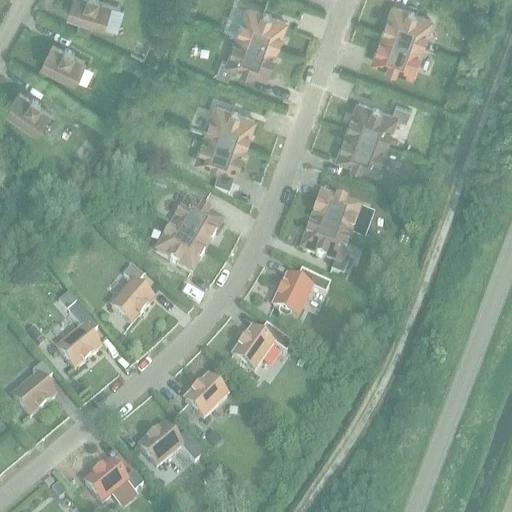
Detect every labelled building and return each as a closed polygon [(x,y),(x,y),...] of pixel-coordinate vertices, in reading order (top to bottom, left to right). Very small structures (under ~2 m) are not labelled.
[(74,0),(69,17),(80,20),(77,32),(89,36),(93,24),(118,32),(125,10),(98,2),(98,0),(74,0)] [(384,35),(421,49),(423,42),(425,43),(428,34),(427,34),(431,21),(417,16),(417,15),(409,11),(408,13),(394,7),(389,20),(388,20),(385,28),(386,29),(384,35)] [(238,37),(276,50),(278,44),(279,45),(282,36),(281,36),(286,23),(271,18),(272,16),(263,13),(263,15),(248,9),(244,22),(243,22),(239,30),(241,31),(238,37)] [(419,55),(421,49),(384,35),(381,41),(380,40),(377,49),(378,49),(374,62),(388,68),(388,69),(396,72),(397,71),(411,76),(416,63),(417,64),(420,55),(419,55)] [(274,56),(276,50),(238,37),(236,43),(235,42),(232,51),(233,51),(228,64),(222,62),(216,76),(229,80),(234,66),(243,69),(243,71),(251,74),(251,73),(266,78),(271,65),(272,65),(275,57),(274,56)] [(52,46),(42,67),(75,83),(85,62),(73,56),(75,53),(66,49),(64,52),(52,46)] [(20,93),(7,112),(36,133),(50,114),(39,106),(41,103),(33,98),(31,101),(20,93)] [(396,106),(392,116),(382,112),(382,111),(373,108),(373,109),(358,104),(354,117),(353,116),(350,125),(351,125),(348,131),(386,145),(388,139),(389,139),(393,131),(391,131),(396,118),(407,121),(411,111),(396,106)] [(207,135),(244,148),(247,142),(248,143),(251,134),(250,134),(255,121),(240,115),(240,114),(232,111),(232,112),(217,107),(212,120),(211,120),(208,128),(209,128),(207,135)] [(384,151),(386,145),(348,131),(346,138),(345,137),(342,146),(343,146),(338,159),(353,164),(352,165),(361,168),(361,167),(376,173),(381,160),(382,160),(385,152),(384,151)] [(242,154),(244,148),(207,135),(205,141),(204,140),(201,149),(202,149),(197,162),(211,167),(211,168),(220,172),(220,170),(235,176),(239,163),(240,163),(243,155),(242,154)] [(50,162),(36,152),(30,161),(44,171),(50,162)] [(218,176),(214,189),(228,195),(233,182),(218,176)] [(311,223),(349,236),(351,230),(352,231),(355,222),(354,222),(359,209),(344,203),(345,202),(336,199),(336,200),(321,195),(316,208),(315,207),(312,216),(313,216),(311,223)] [(172,227),(206,248),(209,242),(210,243),(215,235),(214,234),(221,223),(208,215),(209,214),(201,209),(200,210),(187,202),(180,213),(179,213),(174,221),(175,221),(172,227)] [(346,242),(349,236),(311,223),(309,229),(308,228),(305,237),(306,237),(301,250),(316,255),(315,256),(324,260),(324,258),(334,262),(330,271),(343,276),(346,265),(339,263),(343,251),(345,251),(348,243),(346,242)] [(202,253),(206,248),(172,227),(168,232),(167,232),(163,239),(164,240),(156,252),(170,260),(169,261),(177,266),(177,265),(191,273),(198,261),(199,262),(203,254),(202,253)] [(399,237),(396,245),(404,248),(407,240),(399,237)] [(152,301),(135,287),(142,278),(130,268),(123,276),(132,284),(110,309),(131,326),(138,318),(145,310),(152,301)] [(277,314),(278,318),(285,321),(289,320),(290,316),(296,319),(310,290),(324,297),(330,286),(307,275),(302,286),(287,278),(282,289),(281,289),(277,297),(277,298),(272,308),(279,311),(277,314)] [(67,294),(57,303),(66,313),(75,304),(67,294)] [(81,331),(57,351),(74,372),(83,364),(83,365),(90,358),(99,351),(88,337),(97,330),(77,307),(68,315),(81,331)] [(34,329),(27,335),(34,344),(42,338),(34,329)] [(238,348),(232,358),(254,373),(272,347),(285,356),(292,345),(272,331),(265,341),(251,331),(244,340),(238,348)] [(54,398),(42,384),(51,376),(41,364),(32,372),(37,378),(12,399),(29,419),(38,412),(46,406),(45,406),(54,398)] [(192,394),(184,402),(203,421),(226,398),(207,379),(199,387),(192,394)] [(147,441),(138,449),(156,469),(180,448),(193,464),(203,456),(185,434),(175,442),(164,428),(155,435),(147,441)] [(213,435),(206,442),(212,449),(219,441),(213,435)] [(132,474),(124,481),(109,464),(100,471),(93,477),(84,485),(101,505),(126,484),(133,493),(142,486),(132,474)] [(231,482),(244,496),(250,490),(247,486),(251,482),(242,472),(231,482)] [(211,473),(203,480),(210,489),(219,482),(211,473)] [(47,489),(54,484),(49,478),(43,483),(47,489)] [(57,485),(50,490),(58,499),(64,494),(57,485)]
